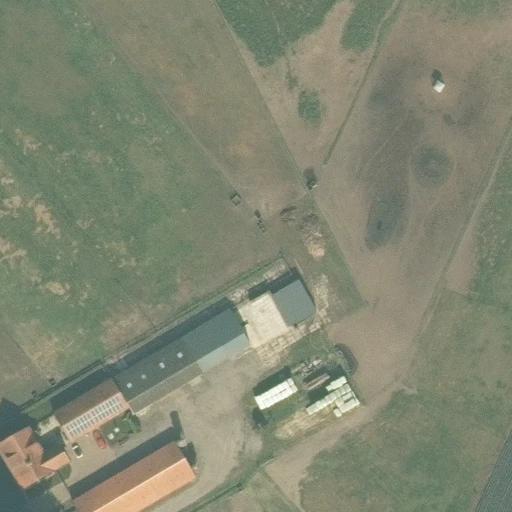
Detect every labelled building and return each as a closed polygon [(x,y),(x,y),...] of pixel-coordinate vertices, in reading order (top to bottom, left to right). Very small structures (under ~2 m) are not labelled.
[(289,328),(318,311),(300,279),(270,296),(289,328)] [(320,414),(354,402),(346,380),(312,392),(320,414)] [(71,442),(129,408),(113,381),(54,415),(71,442)] [(0,447),(0,449),(23,489),(53,472),(52,471),(68,462),(59,447),(44,456),(28,430),(0,447)] [(72,504),(76,511),(136,511),(196,477),(175,443),(72,504)]
